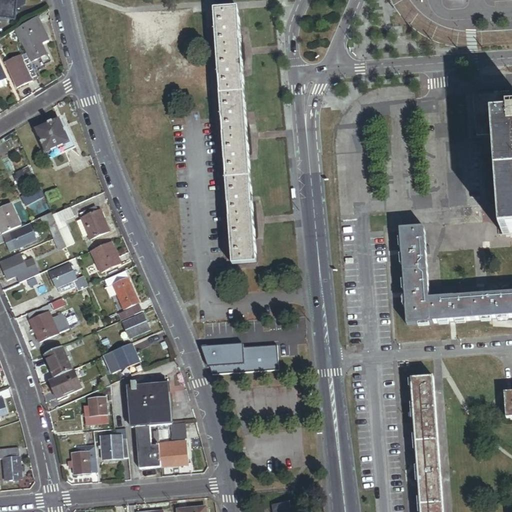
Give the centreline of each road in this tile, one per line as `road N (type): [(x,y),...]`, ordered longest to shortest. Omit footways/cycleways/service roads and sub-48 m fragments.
road 1 (residential): [(226,484),(187,342),(111,168),(82,76)]
road 2 (tertiary): [(328,359),(306,91)]
road 3 (residential): [(0,319),(39,428),(53,500)]
road 4 (residential): [(326,70),(511,57)]
road 5 (residential): [(511,347),(328,359)]
road 6 (residential): [(226,484),(53,500)]
road 7 (tertiary): [(344,511),(328,359)]
